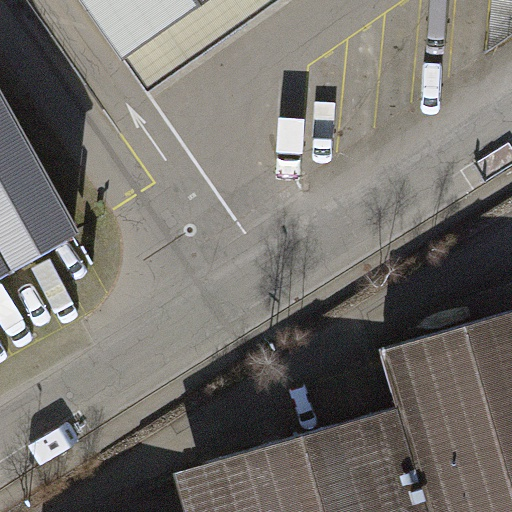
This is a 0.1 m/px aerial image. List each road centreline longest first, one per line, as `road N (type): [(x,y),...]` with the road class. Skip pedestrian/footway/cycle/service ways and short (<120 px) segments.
road 1 (unclassified): [(0,442),(511,123)]
road 2 (unknown): [(511,257),(96,511)]
